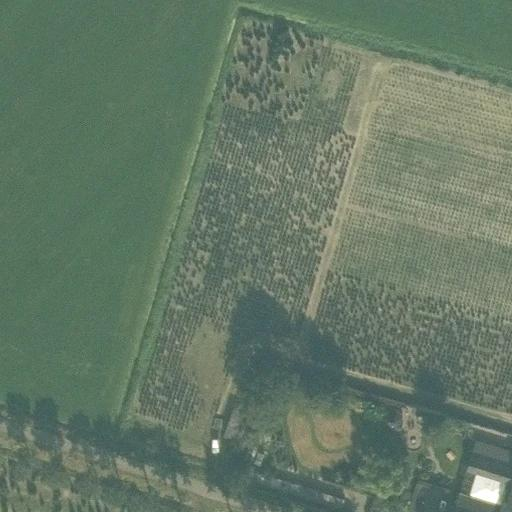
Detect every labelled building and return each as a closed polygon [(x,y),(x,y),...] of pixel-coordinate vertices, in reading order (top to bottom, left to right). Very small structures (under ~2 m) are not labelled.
[(289,380),(270,405),(279,411),(297,387),(289,380)] [(233,407),(225,434),(240,439),(249,412),(233,407)] [(404,425),(403,416),(397,411),(389,411),(384,417),(384,425),(390,431),(398,430),(404,425)] [(511,511),(511,451),(475,441),(468,466),(510,479),(502,504),(460,491),(453,511),(511,511)] [(288,492),(292,481),(273,475),(270,486),(288,492)]
